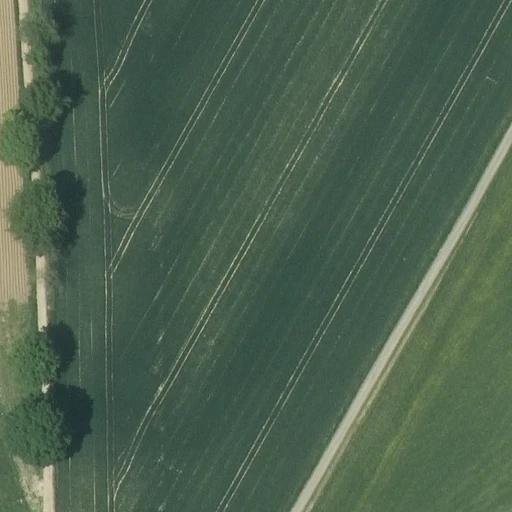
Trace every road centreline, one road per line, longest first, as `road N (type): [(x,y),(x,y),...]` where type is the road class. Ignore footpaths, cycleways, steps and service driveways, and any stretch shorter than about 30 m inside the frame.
road 1 (track): [(21,0),(47,511)]
road 2 (unclassified): [(511,133),(297,511)]
